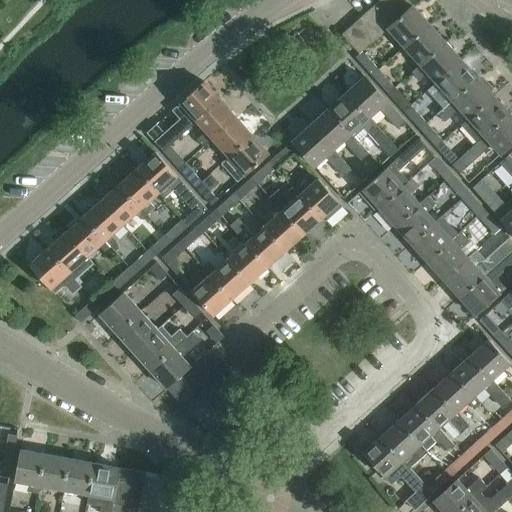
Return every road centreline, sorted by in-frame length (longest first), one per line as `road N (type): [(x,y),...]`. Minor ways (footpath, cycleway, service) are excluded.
road 1 (residential): [(318,440),(251,364),(248,335),(339,255),(358,250),(371,254),(425,317),(425,345)]
road 2 (residential): [(0,237),(211,51),(281,0)]
road 3 (residential): [(271,500),(0,346)]
road 4 (residential): [(425,345),(318,440)]
